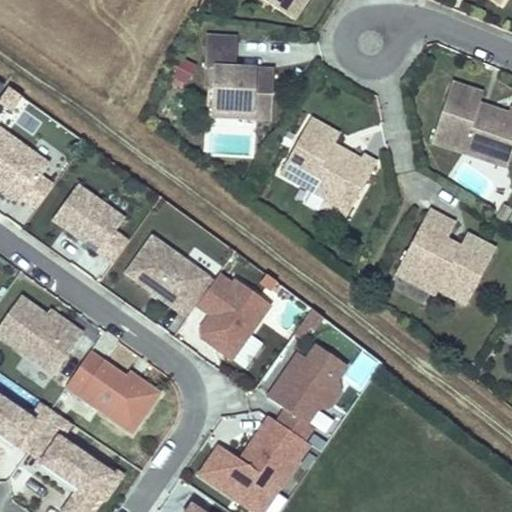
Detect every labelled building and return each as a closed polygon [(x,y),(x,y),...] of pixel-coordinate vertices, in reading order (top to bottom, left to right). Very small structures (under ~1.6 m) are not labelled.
[(267,0),(294,17),(304,0),(267,0)] [(240,37),(209,35),(207,67),(216,67),(215,83),(214,107),(236,108),(235,114),(273,116),(276,69),(238,67),(240,37)] [(191,83),(194,60),(176,58),(173,80),(191,83)] [(216,67),(207,67),(206,82),(215,83),(216,67)] [(480,92),(451,82),(432,139),(483,156),(497,149),(511,154),(511,149),(511,109),(509,109),(507,113),(497,109),(486,115),(474,110),(476,103),(480,92)] [(497,109),(476,103),(474,110),(486,115),(497,109)] [(336,133),(310,118),(281,170),(327,196),(342,192),(355,199),(376,162),(362,154),(359,159),(350,153),(339,156),(327,150),(331,142),(336,133)] [(23,203),(36,211),(53,187),(41,178),(49,167),(0,132),(0,192),(20,207),(23,203)] [(350,153),(331,142),(327,150),(339,156),(350,153)] [(497,149),(483,156),(507,164),(511,154),(497,149)] [(52,223),(112,266),(128,244),(115,235),(124,221),(77,188),(52,223)] [(342,192),(327,196),(349,209),(355,199),(342,192)] [(454,222),(429,209),(401,264),(415,272),(412,279),(435,291),(438,285),(467,301),(495,248),(466,232),(458,246),(454,254),(441,247),(445,239),(454,222)] [(458,246),(445,239),(441,247),(454,254),(458,246)] [(126,276),(188,320),(197,308),(213,284),(152,240),(126,276)] [(415,272),(401,264),(397,271),(412,279),(415,272)] [(200,331),(202,340),(232,361),(271,307),(236,282),(232,286),(219,277),(213,284),(197,308),(210,317),(200,331)] [(20,299),(0,327),(0,339),(53,378),(82,337),(69,327),(65,332),(46,318),(20,299)] [(322,313),(314,307),(296,333),(304,339),(322,313)] [(65,332),(69,327),(49,313),(46,318),(65,332)] [(286,412),(277,424),(305,443),(311,447),(320,434),(315,430),(325,416),(337,413),(347,398),(345,385),(354,371),(317,346),(305,363),(297,375),(288,369),(268,399),(286,412)] [(288,369),(297,375),(305,363),(297,357),(288,369)] [(139,389),(104,363),(80,398),(132,435),(160,396),(143,384),(139,389)] [(30,455),(57,416),(42,406),(33,419),(24,412),(22,416),(0,399),(0,434),(17,446),(30,455)] [(72,426),(57,416),(30,455),(81,491),(66,511),(88,511),(99,498),(106,502),(122,478),(63,438),(72,426)] [(252,511),(258,511),(305,443),(277,424),(269,418),(240,462),(216,445),(197,474),(252,511)]
